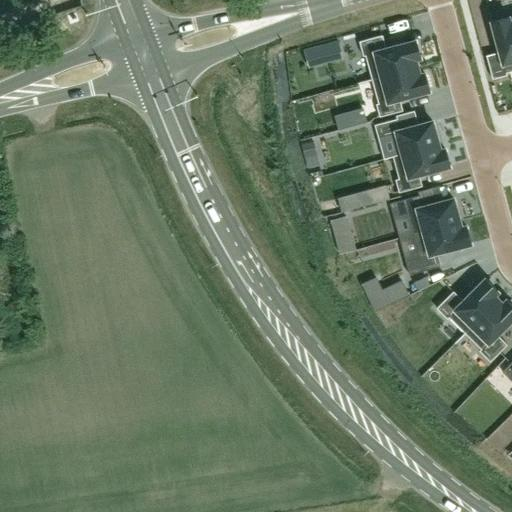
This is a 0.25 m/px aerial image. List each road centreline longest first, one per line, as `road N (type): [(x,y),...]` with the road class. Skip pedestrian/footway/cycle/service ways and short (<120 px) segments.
road 1 (primary): [(472,511),(350,414),(285,341),(239,272),(140,54)]
road 2 (residential): [(140,54),(346,0)]
road 3 (residential): [(442,0),(482,156)]
road 4 (secondary): [(0,101),(140,54)]
